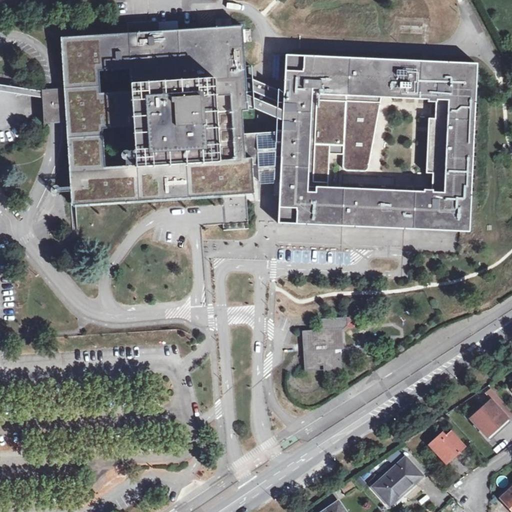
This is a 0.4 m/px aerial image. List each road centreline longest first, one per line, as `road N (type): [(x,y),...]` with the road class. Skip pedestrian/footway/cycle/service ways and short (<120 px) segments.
road 1 (secondary): [(511,316),(211,511)]
road 2 (secondary): [(239,511),(511,328)]
